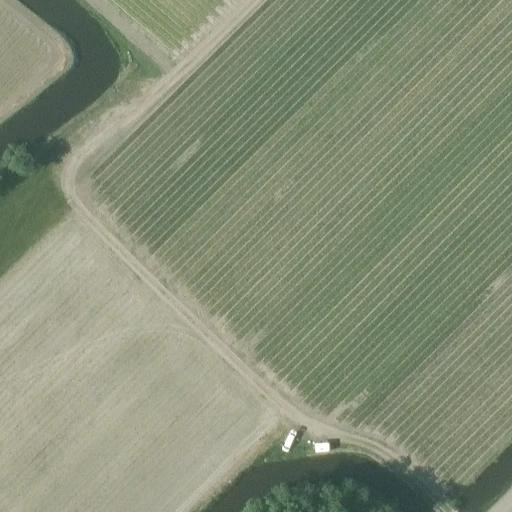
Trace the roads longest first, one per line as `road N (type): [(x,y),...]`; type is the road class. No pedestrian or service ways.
road 1 (track): [(449,509),(62,198),(253,0)]
road 2 (track): [(169,83),(78,0)]
